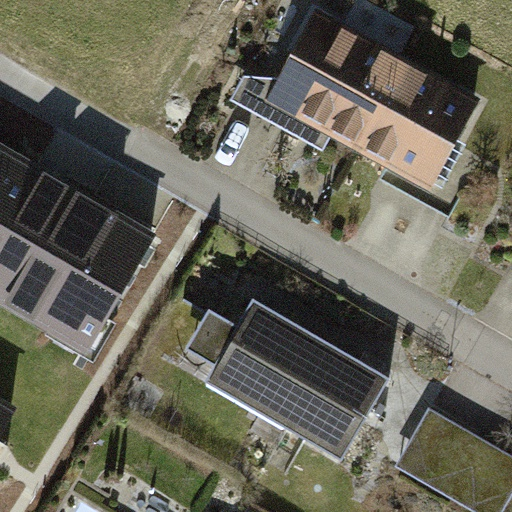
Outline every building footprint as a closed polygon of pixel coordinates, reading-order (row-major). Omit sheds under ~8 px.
[(265,93),(353,142),(397,63),(309,15),(265,93)] [(466,101),(397,63),(353,142),(423,180),(466,101)] [(0,164),(0,285),(85,336),(138,245),(0,164)] [(246,296),(230,323),(202,307),(178,347),(207,363),(198,379),(334,458),(383,376),(246,296)] [(0,422),(10,405),(0,399),(0,422)] [(406,469),(478,511),(490,511),(511,475),(511,459),(437,416),(406,469)]
